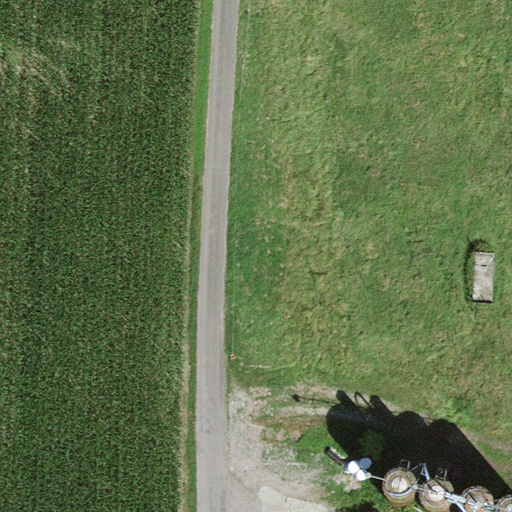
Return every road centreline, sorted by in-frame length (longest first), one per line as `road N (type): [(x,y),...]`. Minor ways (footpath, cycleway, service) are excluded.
road 1 (motorway): [(0,511),(313,0)]
road 2 (track): [(224,511),(231,0)]
